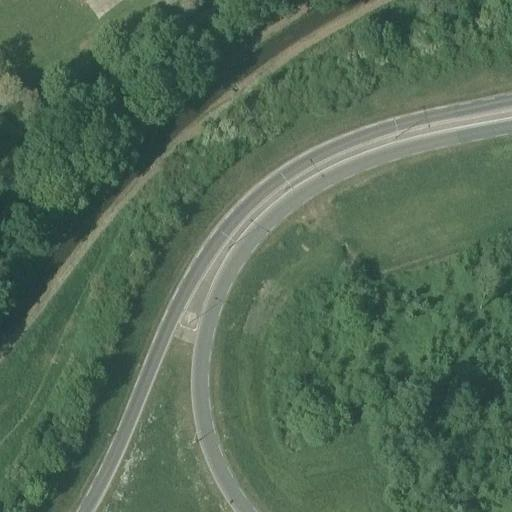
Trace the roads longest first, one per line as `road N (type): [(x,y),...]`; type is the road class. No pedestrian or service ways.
road 1 (primary): [(511,101),(354,140),(253,200),(205,256),(175,308),(86,511)]
road 2 (primary): [(243,511),(215,465),(199,392),(205,334),(234,264),(291,202),(350,169),(511,128)]
